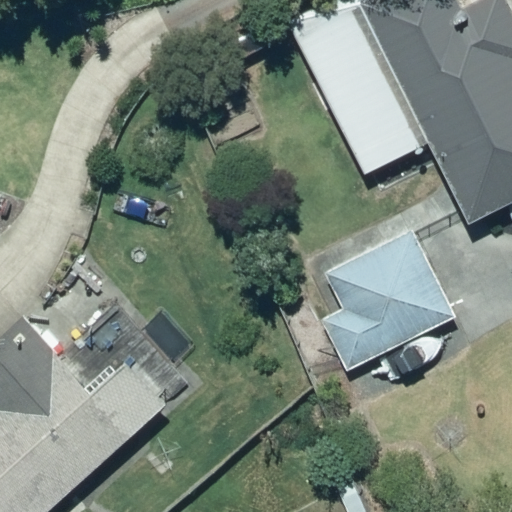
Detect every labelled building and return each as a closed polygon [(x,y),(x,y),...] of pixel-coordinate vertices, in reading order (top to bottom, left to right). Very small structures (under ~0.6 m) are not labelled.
[(511,0),(378,0),(443,129),(484,211),(511,197),(511,0)] [(335,266),(353,302),(330,313),(333,319),(301,335),(320,373),(354,357),(358,364),(466,312),(423,223),(335,266)] [(0,511),(48,511),(179,394),(143,355),(108,386),(36,306),(0,338),(0,511)] [(345,435),(356,465),(375,458),(364,427),(345,435)] [(375,511),(362,477),(346,483),(356,511),(375,511)]
